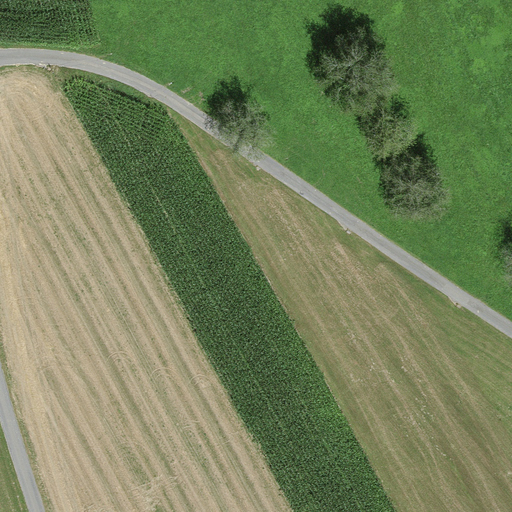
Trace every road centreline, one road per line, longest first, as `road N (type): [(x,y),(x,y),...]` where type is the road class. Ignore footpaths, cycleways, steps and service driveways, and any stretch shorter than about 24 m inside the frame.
road 1 (residential): [(511,331),(153,88),(72,59),(0,58)]
road 2 (residential): [(0,389),(38,511)]
